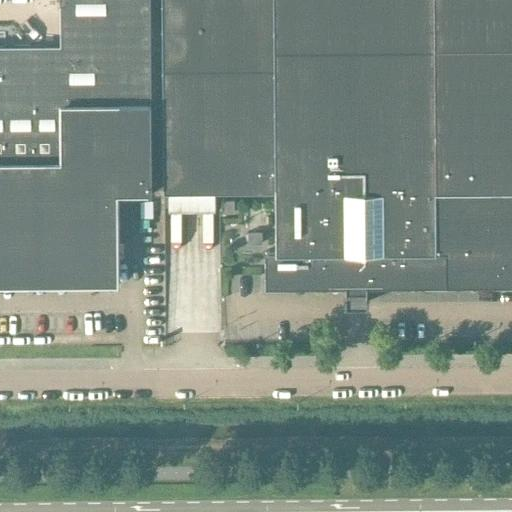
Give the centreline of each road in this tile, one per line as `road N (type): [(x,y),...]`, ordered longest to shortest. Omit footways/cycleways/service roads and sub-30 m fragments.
road 1 (unclassified): [(0,386),(511,378)]
road 2 (unknown): [(364,270),(511,275)]
road 3 (unknown): [(364,270),(241,268)]
